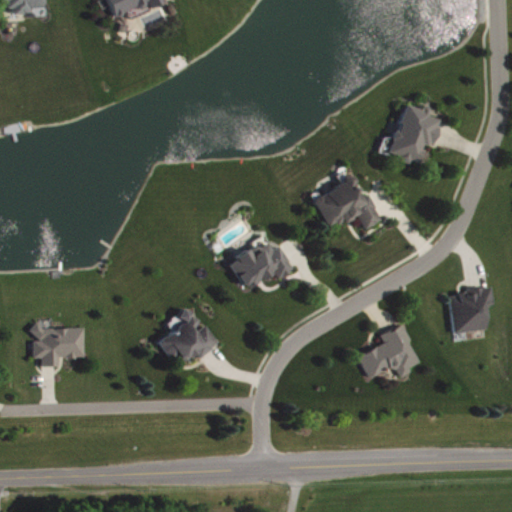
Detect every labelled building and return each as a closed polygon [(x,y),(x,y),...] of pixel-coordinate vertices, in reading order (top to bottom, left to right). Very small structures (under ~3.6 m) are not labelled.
[(48,0),(0,0),(0,5),(14,5),(15,14),(32,13),(32,7),(49,6),(48,0)] [(108,0),(115,16),(130,10),(132,16),(165,3),(163,0),(108,0)] [(421,163),(427,143),(434,145),(442,119),(429,115),(431,110),(407,102),(390,155),(411,162),(412,160),(421,163)] [(382,221),(369,192),(363,195),(356,178),(316,196),(330,228),(359,215),(365,228),(382,221)] [(231,262),(249,289),(275,271),(280,278),(295,268),(280,245),(275,248),(270,241),(261,247),(258,244),(231,262)] [(488,329),(485,305),(495,303),(493,287),(451,292),(455,332),(488,329)] [(220,344),(206,322),(201,325),(189,307),(180,313),(186,323),(160,340),(177,366),(197,353),(200,357),(220,344)] [(421,361),(403,324),(381,334),(385,343),(360,355),(370,378),(396,366),(401,377),(412,371),(410,366),(421,361)] [(85,326),(34,327),(35,340),(34,340),(35,357),(43,357),(43,366),(60,365),(60,357),(86,356),(85,326)]
